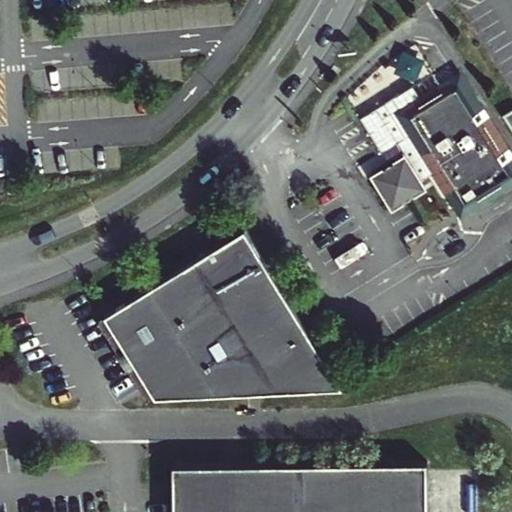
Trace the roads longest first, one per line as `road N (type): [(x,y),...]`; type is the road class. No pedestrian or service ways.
road 1 (residential): [(0,288),(115,241),(208,175),(278,105),(346,0)]
road 2 (residential): [(311,0),(251,90),(177,159),(119,201),(0,252)]
